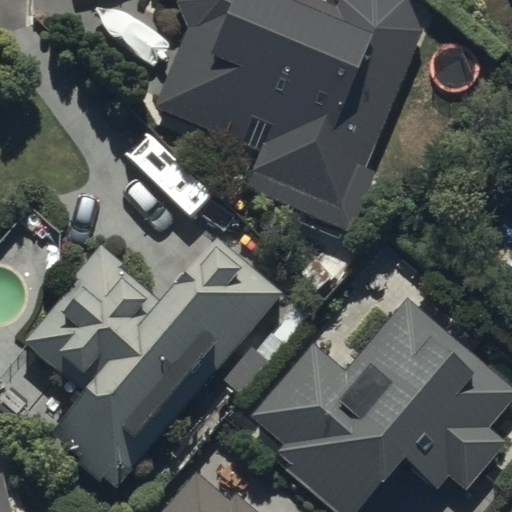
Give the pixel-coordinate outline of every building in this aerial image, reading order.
[(336,0),(335,4),(324,0),(175,0),(187,25),(153,109),(257,151),(243,185),(350,228),(373,170),(365,167),(420,30),(407,0),(336,0)] [(279,292),(213,235),(159,297),(100,246),(21,337),(79,387),(44,428),(110,486),(279,292)] [(511,412),(511,394),(408,307),(346,380),(313,352),(251,425),(285,453),(278,461),(291,472),(287,477),(328,511),(372,511),(385,502),(387,503),(409,477),(438,500),(450,487),(467,501),(484,481),(508,453),(491,438),(511,412)] [(0,511),(11,511),(4,473),(0,473),(0,511)] [(246,511),(237,504),(231,511),(198,484),(174,511),(246,511)]
